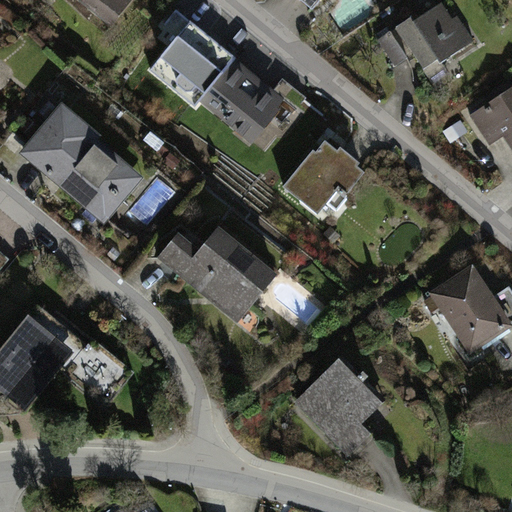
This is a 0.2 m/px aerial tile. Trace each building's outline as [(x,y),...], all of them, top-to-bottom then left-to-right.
[(78,0),(115,29),(138,0),(78,0)] [(325,0),(292,0),(313,16),(325,0)] [(469,51),(444,10),(402,34),(427,76),(469,51)] [(242,58),(202,23),(168,63),(208,97),(238,63),(242,58)] [(238,63),(208,97),(265,147),(295,113),(238,63)] [(511,99),(477,119),(493,147),(505,140),(511,152),(511,99)] [(145,189),(58,114),(19,159),(106,234),(145,189)] [(369,172),(329,137),(283,189),(323,223),(369,172)] [(204,254),(181,236),(159,264),(238,328),(276,280),(220,235),(204,254)] [(511,332),(511,328),(474,269),(433,295),(472,357),(511,332)] [(85,349),(38,310),(0,356),(0,395),(28,419),(85,349)] [(385,416),(342,369),(300,407),(350,463),(373,442),(365,434),(385,416)]
